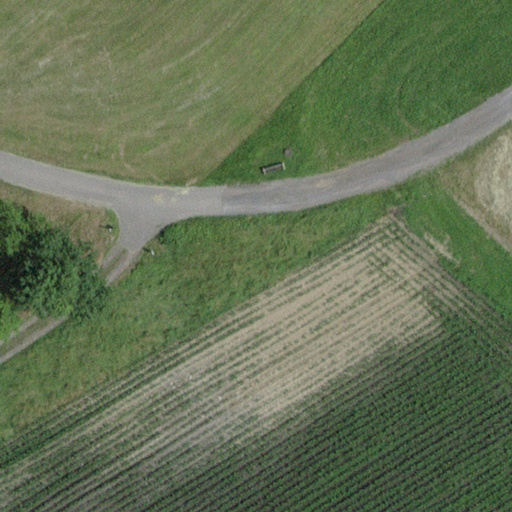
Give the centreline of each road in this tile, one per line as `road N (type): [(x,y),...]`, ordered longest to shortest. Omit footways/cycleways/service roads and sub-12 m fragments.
road 1 (track): [(0,353),(133,250),(174,196),(323,189),(388,175),(511,110)]
road 2 (residential): [(0,157),(174,196)]
